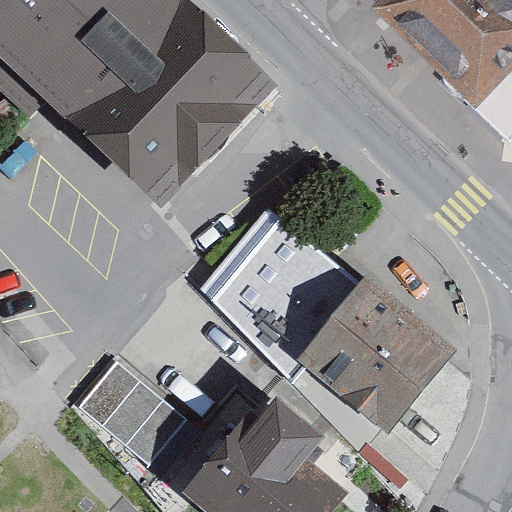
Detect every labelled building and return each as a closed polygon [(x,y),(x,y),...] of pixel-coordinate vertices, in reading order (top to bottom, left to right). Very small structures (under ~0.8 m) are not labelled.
[(102,0),(0,0),(0,57),(27,82),(102,0)] [(267,82),(179,0),(102,0),(27,82),(157,200),(267,82)] [(511,146),(511,3),(508,0),(392,0),(377,15),(511,148),(511,146)] [(267,214),(201,292),(366,446),(446,360),(267,214)] [(186,420),(116,363),(79,407),(149,464),(186,420)] [(317,458),(261,409),(186,494),(206,511),(324,511),(330,505),(299,478),(317,458)]
